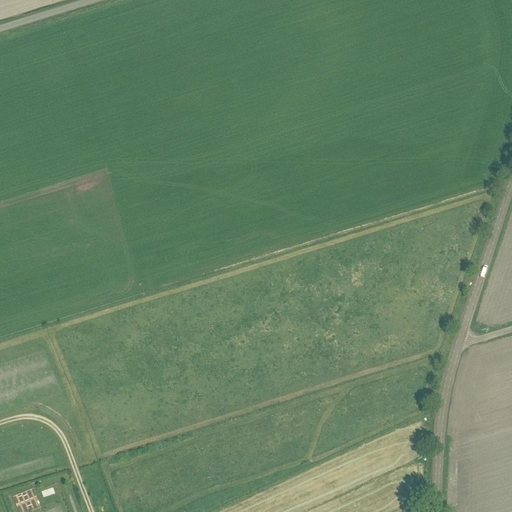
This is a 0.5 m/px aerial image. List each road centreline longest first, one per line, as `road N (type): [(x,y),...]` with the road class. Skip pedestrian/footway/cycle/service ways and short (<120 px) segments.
road 1 (tertiary): [(455,348),(511,179)]
road 2 (tertiary): [(434,511),(455,348)]
